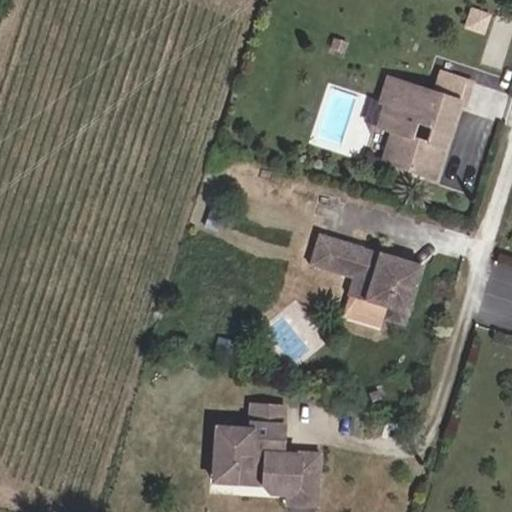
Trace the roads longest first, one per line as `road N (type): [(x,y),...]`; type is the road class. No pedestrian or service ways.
road 1 (unknown): [(462,316),(418,449),(407,460),(368,464),(291,437)]
road 2 (unknown): [(511,158),(462,316)]
